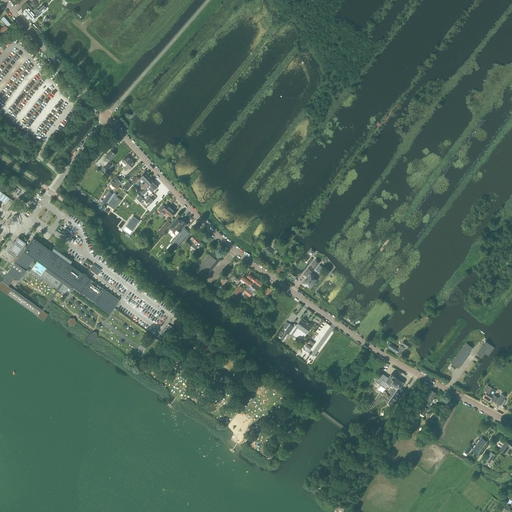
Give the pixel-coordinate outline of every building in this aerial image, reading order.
[(21,12),(30,22),(40,13),(46,8),(42,4),(36,9),(35,8),(31,10),(27,7),(21,12)] [(115,155),(111,151),(105,157),(106,158),(104,160),(108,163),(109,161),(115,155)] [(135,163),(128,156),(122,161),(126,165),(123,168),(126,171),(129,168),(129,169),(135,163)] [(145,173),(140,177),(145,182),(143,184),(142,184),(141,186),(141,187),(142,189),(143,188),(144,190),(149,185),(153,181),(145,173)] [(121,182),(116,177),(110,184),(115,188),(121,182)] [(129,183),(127,181),(121,188),(123,190),(127,186),(129,188),(132,185),(129,183)] [(142,192),(141,193),(143,195),(148,191),(149,190),(152,193),(158,186),(153,181),(149,185),(144,190),(142,192)] [(13,201),(0,191),(0,199),(5,204),(2,209),(6,212),(13,201)] [(108,204),(107,206),(110,208),(111,207),(113,208),(116,204),(119,205),(123,200),(119,197),(121,195),(118,193),(108,204)] [(162,205),(158,210),(161,213),(162,211),(165,214),(166,213),(172,217),(176,212),(167,205),(165,207),(162,205)] [(133,217),(125,227),(132,232),(139,222),(133,217)] [(178,230),(180,232),(187,224),(181,219),(180,221),(178,219),(170,227),(170,229),(173,232),(175,231),(176,230),(177,231),(178,230)] [(171,223),(168,221),(160,231),(162,234),(171,223)] [(185,229),(175,244),(177,246),(181,241),(183,243),(191,234),(185,229)] [(201,240),(194,235),(188,242),(195,250),(199,246),(200,247),(202,244),(200,241),(201,240)] [(25,243),(18,238),(14,244),(7,252),(18,260),(2,282),(0,283),(0,290),(6,295),(9,291),(3,286),(4,285),(4,284),(11,275),(18,280),(19,279),(34,258),(39,261),(48,268),(45,271),(72,291),(74,288),(95,303),(94,304),(99,308),(100,307),(109,314),(112,310),(113,310),(120,300),(70,264),(72,261),(54,248),(52,250),(51,251),(33,238),(27,246),(25,244),(25,243)] [(268,248),(267,247),(265,248),(264,248),(262,251),(270,257),(274,252),(268,248)] [(207,276),(221,260),(217,257),(215,259),(210,254),(198,269),(201,271),(199,274),(202,276),(204,274),(207,276)] [(315,268),(320,261),(317,258),(311,265),(315,268)] [(305,286),(307,284),(310,287),(312,285),(313,286),(315,283),(314,282),(315,281),(312,278),(314,275),(311,273),(312,271),(308,268),(303,275),(306,278),(302,283),(305,286)] [(256,278),(250,274),(247,277),(244,275),(241,279),(247,284),(250,286),(251,285),(256,278)] [(228,280),(223,277),(218,283),(223,286),(224,284),(224,285),(228,280)] [(256,278),(251,285),(250,286),(248,289),(247,288),(241,296),(239,298),(243,301),(245,299),(247,301),(250,297),(252,293),(250,291),(251,290),(255,293),(262,283),(256,278)] [(243,288),(240,286),(234,293),(238,295),(243,288)] [(266,298),(272,290),(268,287),(262,295),(266,298)] [(48,315),(43,312),(42,314),(40,312),(37,317),(43,321),(48,315)] [(74,318),(69,318),(67,321),(69,326),(73,326),(76,322),(74,318)] [(307,334),(311,327),(301,320),(297,327),(307,334)] [(294,327),(290,324),(285,331),(289,334),(294,327)] [(96,332),(95,332),(94,332),(92,333),(90,334),(89,336),(88,338),(87,340),(87,341),(88,342),(89,343),(90,343),(92,342),(93,341),(95,339),(96,338),(97,336),(97,334),(96,332)] [(202,335),(197,332),(194,337),(199,340),(202,335)] [(385,347),(395,353),(395,354),(399,357),(405,347),(407,348),(409,345),(403,341),(397,350),(390,346),(391,344),(389,342),(385,347)] [(487,342),(478,354),(482,357),(491,345),(487,342)] [(458,367),(470,352),(472,348),(466,343),(451,363),(458,367)] [(386,382),(383,380),(380,384),(387,389),(391,383),(400,388),(404,383),(403,382),(398,378),(397,378),(395,377),(392,375),(391,375),(386,382)] [(496,391),(487,385),(484,390),(487,392),(483,399),(489,402),(491,399),(496,403),(499,398),(494,395),(496,391)] [(423,402),(421,405),(424,406),(420,414),(425,416),(436,393),(431,390),(426,399),(425,399),(423,402)] [(501,394),(499,398),(496,403),(501,405),(501,404),(503,405),(506,400),(505,399),(506,397),(501,394)] [(481,438),(473,449),(478,453),(486,442),(481,438)] [(511,442),(511,445),(506,441),(499,451),(504,454),(509,448),(511,450),(511,442)] [(488,454),(489,455),(485,461),(488,463),(494,455),(490,452),(488,454)]
